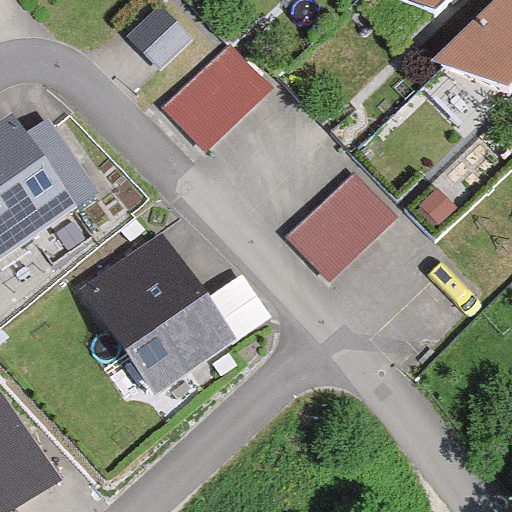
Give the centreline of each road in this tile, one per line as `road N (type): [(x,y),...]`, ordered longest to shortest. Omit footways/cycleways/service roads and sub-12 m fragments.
road 1 (residential): [(336,350),(88,86),(37,68),(0,77)]
road 2 (residential): [(150,511),(336,350)]
road 3 (residential): [(472,511),(401,415),(336,350)]
